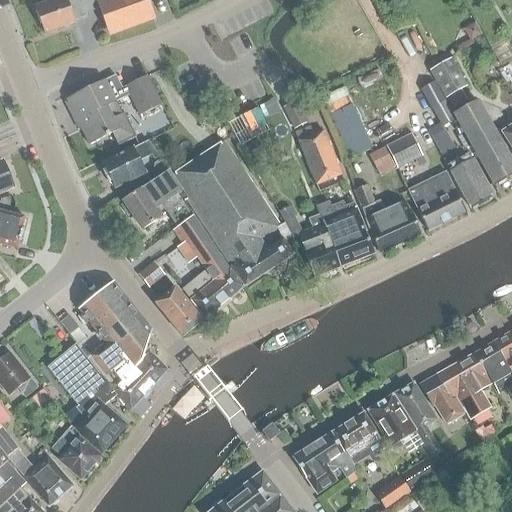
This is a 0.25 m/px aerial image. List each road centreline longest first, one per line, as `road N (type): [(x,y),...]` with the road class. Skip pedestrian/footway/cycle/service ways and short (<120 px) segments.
road 1 (residential): [(189,359),(511,202)]
road 2 (residential): [(270,462),(511,315)]
road 3 (residential): [(25,88),(144,45),(235,0)]
road 4 (residential): [(80,511),(189,359)]
road 5 (tertiary): [(93,245),(25,88)]
road 6 (tertiary): [(189,359),(93,245)]
road 7 (tertiary): [(270,462),(189,359)]
